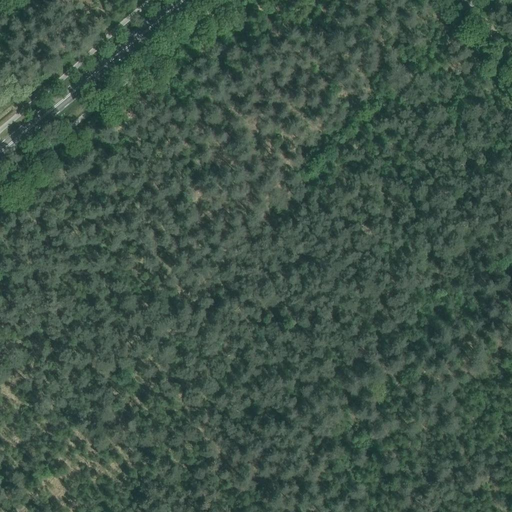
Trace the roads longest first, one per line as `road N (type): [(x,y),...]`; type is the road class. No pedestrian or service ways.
road 1 (track): [(9,511),(155,342),(181,282),(477,11)]
road 2 (primary): [(0,152),(184,0)]
